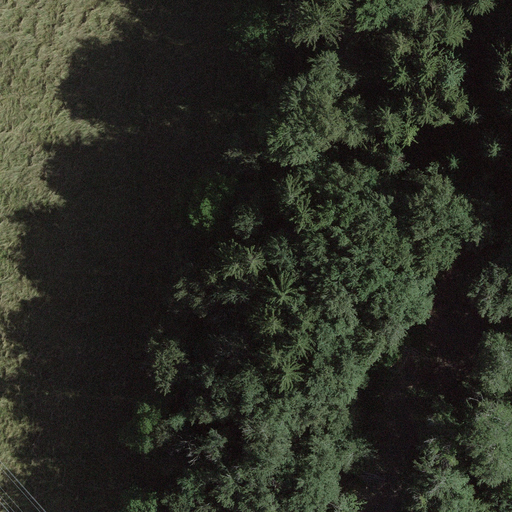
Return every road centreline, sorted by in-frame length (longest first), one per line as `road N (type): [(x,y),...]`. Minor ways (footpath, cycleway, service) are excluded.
road 1 (track): [(386,511),(452,356)]
road 2 (track): [(452,356),(511,201)]
